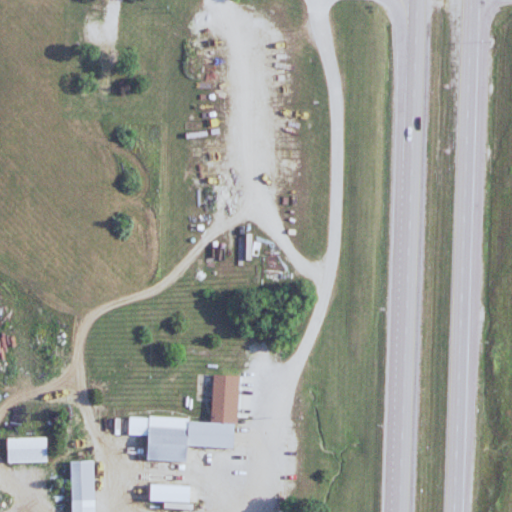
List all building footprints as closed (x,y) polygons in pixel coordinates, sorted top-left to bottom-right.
[(84,41),(99,41),(99,24),(84,24),(84,41)] [(97,96),(109,96),(109,51),(97,51),(97,96)] [(140,461),(181,463),(182,447),(230,450),(234,376),(209,375),(206,421),(143,417),(140,461)] [(1,439),(1,463),(45,463),(45,439),(1,439)] [(89,511),(89,462),(65,462),(65,511),(89,511)] [(187,486),(144,486),(144,504),(187,504),(187,486)]
